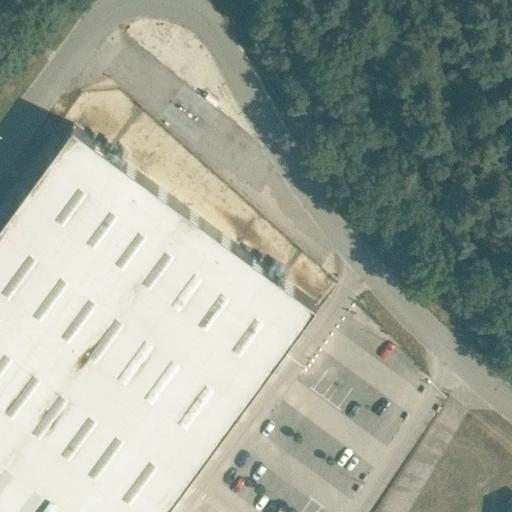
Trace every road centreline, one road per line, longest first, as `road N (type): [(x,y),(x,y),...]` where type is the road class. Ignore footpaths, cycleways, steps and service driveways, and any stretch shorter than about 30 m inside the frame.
road 1 (unclassified): [(511,406),(357,253),(228,45),(192,5),(176,0)]
road 2 (unclassified): [(119,0),(0,153)]
